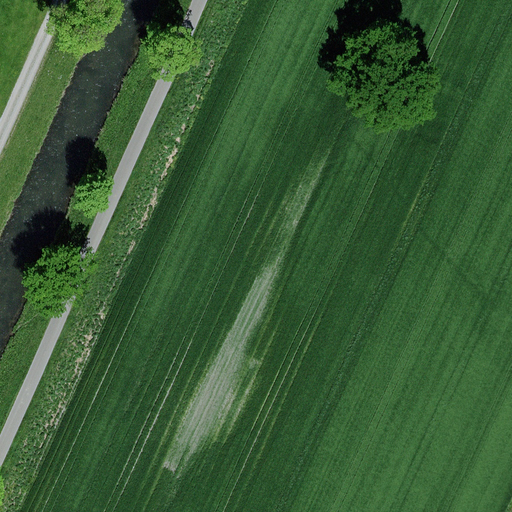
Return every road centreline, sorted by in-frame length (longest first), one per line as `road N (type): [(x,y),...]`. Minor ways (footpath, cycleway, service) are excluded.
road 1 (unclassified): [(197,0),(0,444)]
road 2 (track): [(65,0),(0,151)]
